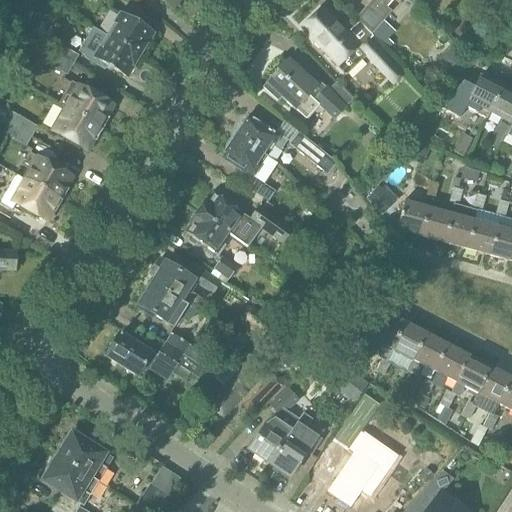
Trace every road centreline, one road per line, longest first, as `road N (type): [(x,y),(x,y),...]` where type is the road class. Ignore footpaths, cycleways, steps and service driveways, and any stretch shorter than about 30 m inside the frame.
road 1 (residential): [(28,369),(220,36),(252,0)]
road 2 (residential): [(262,511),(91,399),(28,369)]
